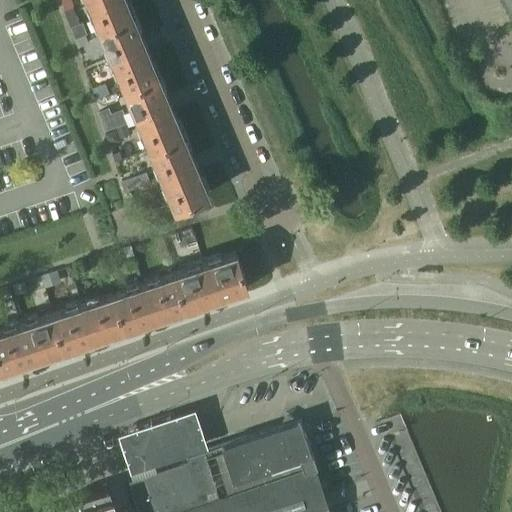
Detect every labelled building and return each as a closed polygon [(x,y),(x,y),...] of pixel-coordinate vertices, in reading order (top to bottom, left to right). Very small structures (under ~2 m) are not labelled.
[(88,0),(100,26),(133,13),(127,0),(88,0)] [(100,26),(125,85),(157,72),(133,13),(100,26)] [(72,27),(75,38),(87,34),(83,23),(72,27)] [(76,40),(78,46),(88,43),(86,36),(76,40)] [(125,85),(150,144),(182,131),(157,72),(125,85)] [(116,127),(105,131),(109,143),(116,140),(119,135),(116,127)] [(182,131),(150,144),(176,206),(208,192),(182,131)] [(124,247),(127,257),(134,255),(131,246),(124,247)] [(236,250),(175,270),(186,304),(247,284),(236,250)] [(56,270),(41,275),(45,287),(60,282),(56,270)] [(175,270),(114,291),(125,324),(186,304),(175,270)] [(25,281),(13,284),(16,293),(27,289),(25,281)] [(114,291),(53,311),(64,345),(125,324),(114,291)] [(53,311),(0,328),(0,356),(3,365),(64,345),(53,311)] [(330,511),(314,464),(317,463),(313,451),(308,434),(312,425),(286,412),(282,421),(189,452),(185,459),(186,459),(129,478),(139,511),(330,511)] [(112,493),(110,485),(110,484),(109,484),(91,490),(81,493),(61,500),(64,509),(54,511),(119,511),(113,493),(112,493)]
